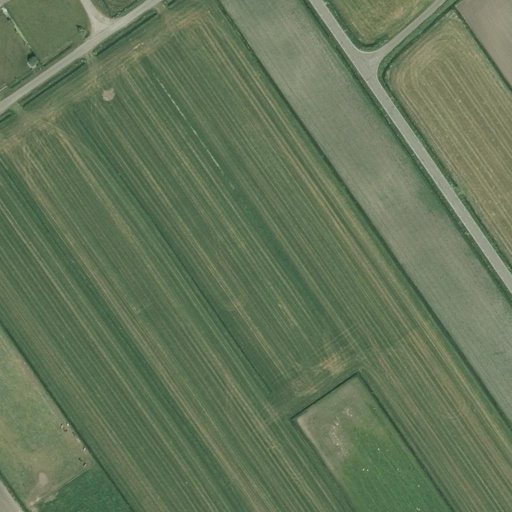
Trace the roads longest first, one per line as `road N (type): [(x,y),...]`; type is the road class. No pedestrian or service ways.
road 1 (unclassified): [(511,285),(363,70)]
road 2 (unclassified): [(0,107),(154,0)]
